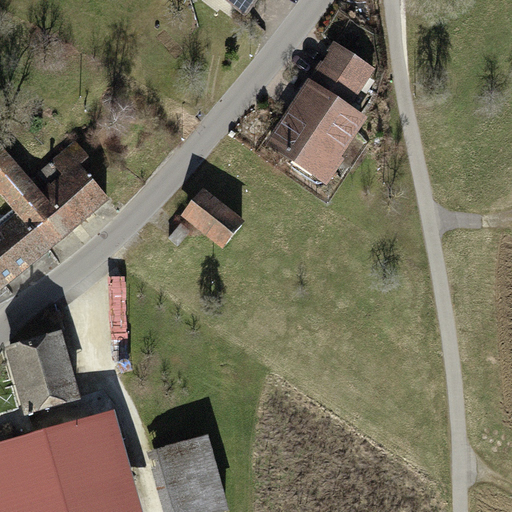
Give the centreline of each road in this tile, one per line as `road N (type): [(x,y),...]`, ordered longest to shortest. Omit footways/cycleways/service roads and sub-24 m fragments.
road 1 (tertiary): [(6,327),(185,164),(318,0)]
road 2 (track): [(424,223),(454,404),(461,511)]
road 3 (track): [(395,0),(424,223)]
